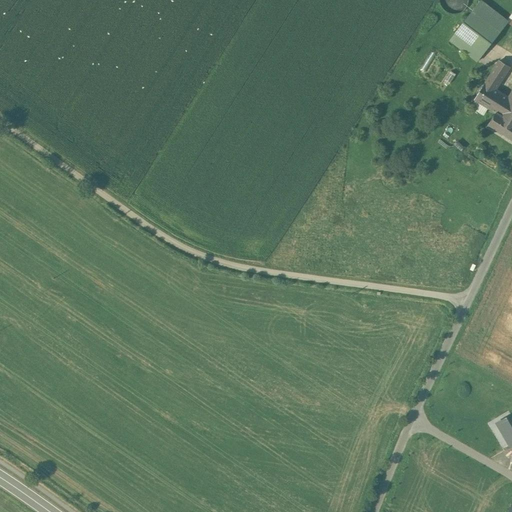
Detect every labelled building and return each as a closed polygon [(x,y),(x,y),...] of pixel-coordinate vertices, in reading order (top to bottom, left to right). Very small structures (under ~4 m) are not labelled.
[(468,5),(468,0),(440,0),(441,5),(444,10),(449,13),(455,14),(460,13),(465,10),(468,5)] [(480,1),(451,40),(478,61),(508,23),(480,1)] [(500,61),(485,83),(475,99),(496,113),(496,112),(500,114),(509,98),(496,90),(510,67),(510,68),(510,67),(500,61)] [(511,93),(509,98),(500,114),(511,122),(511,93)] [(511,122),(500,114),(496,112),(496,113),(488,125),(511,139),(511,122)] [(511,414),(497,423),(511,447),(511,446),(511,414)]
